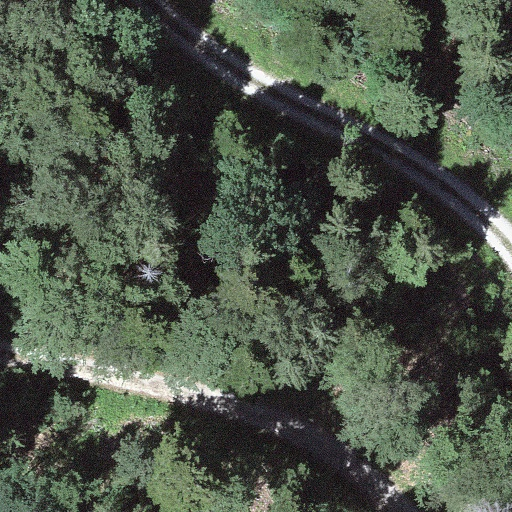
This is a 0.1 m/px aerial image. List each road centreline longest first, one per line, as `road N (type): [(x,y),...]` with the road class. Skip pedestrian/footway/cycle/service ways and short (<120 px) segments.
road 1 (track): [(511,247),(451,190),(393,151),(186,39),(144,0)]
road 2 (track): [(398,511),(342,460),(273,421),(182,391),(0,350)]
